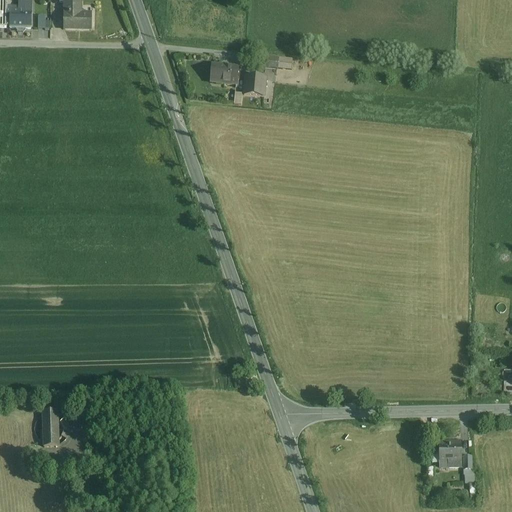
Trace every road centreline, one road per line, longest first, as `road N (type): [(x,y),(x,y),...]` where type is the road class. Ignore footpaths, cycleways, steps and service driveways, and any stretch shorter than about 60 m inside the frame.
road 1 (tertiary): [(280,414),(151,45)]
road 2 (tertiary): [(280,414),(511,408)]
road 3 (residential): [(0,42),(151,45)]
